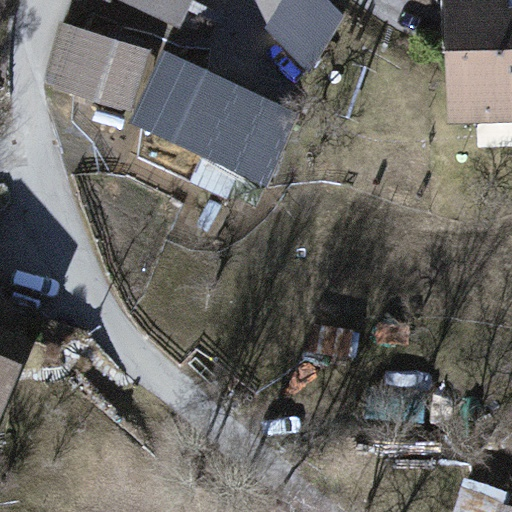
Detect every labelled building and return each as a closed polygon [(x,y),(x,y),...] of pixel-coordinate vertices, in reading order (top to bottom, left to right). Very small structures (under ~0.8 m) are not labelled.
[(133,0),(185,23),(195,0),(133,0)] [(286,0),(266,39),(320,67),(354,0),(286,0)] [(511,0),(451,0),(453,119),(511,117),(511,0)] [(149,45),(72,21),(53,81),(131,105),(149,45)] [(280,97),(172,54),(143,126),(251,169),(280,97)] [(0,417),(20,366),(0,358),(0,417)] [(511,511),(511,497),(497,493),(490,511),(511,511)]
